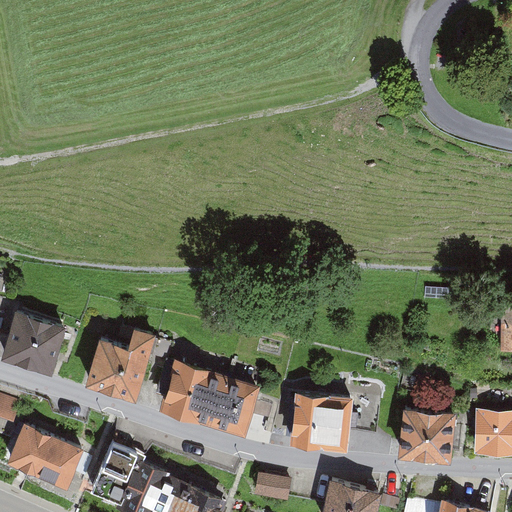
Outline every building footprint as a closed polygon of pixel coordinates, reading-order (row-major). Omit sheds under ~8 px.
[(0,295),(0,322),(5,324),(0,339),(0,348),(45,363),(59,319),(16,305),(18,298),(0,295)] [(511,303),(499,304),(500,346),(511,345),(511,303)] [(125,341),(95,331),(81,376),(132,392),(152,330),(131,323),(125,341)] [(150,348),(160,351),(164,340),(153,337),(150,348)] [(252,380),(162,354),(153,384),(162,387),(157,403),(237,426),(243,407),(263,413),(267,400),(248,395),(252,380)] [(344,391),(289,386),(284,434),(342,440),(343,425),(372,428),(376,391),(345,387),(344,391)] [(14,397),(0,391),(0,414),(7,417),(14,397)] [(454,406),(401,402),(397,450),(451,454),(452,444),(457,444),(459,422),(453,422),(454,406)] [(511,404),(475,403),(473,446),(511,447),(511,404)] [(77,449),(79,445),(17,418),(0,455),(0,457),(61,485),(69,467),(80,471),(88,454),(77,449)] [(142,451),(108,437),(87,489),(132,508),(151,463),(139,458),(142,451)] [(151,463),(132,508),(142,511),(215,511),(212,510),(218,497),(193,486),(195,481),(151,463)] [(285,474),(251,469),(248,488),(282,493),(285,474)] [(372,511),(378,489),(324,477),(315,511),(372,511)] [(485,511),(486,505),(438,497),(437,504),(402,498),(399,511),(485,511)]
